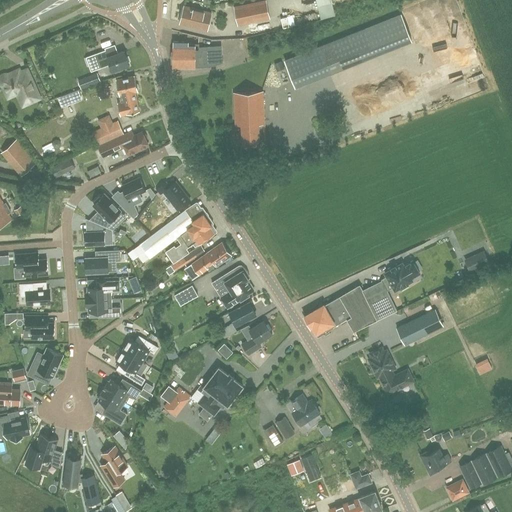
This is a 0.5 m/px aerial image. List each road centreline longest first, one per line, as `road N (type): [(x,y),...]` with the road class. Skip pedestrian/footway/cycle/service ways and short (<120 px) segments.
road 1 (tertiary): [(408,511),(363,427),(182,146)]
road 2 (residential): [(182,146),(93,183),(73,202),(66,227),(80,408)]
road 3 (tertiary): [(182,146),(130,0)]
